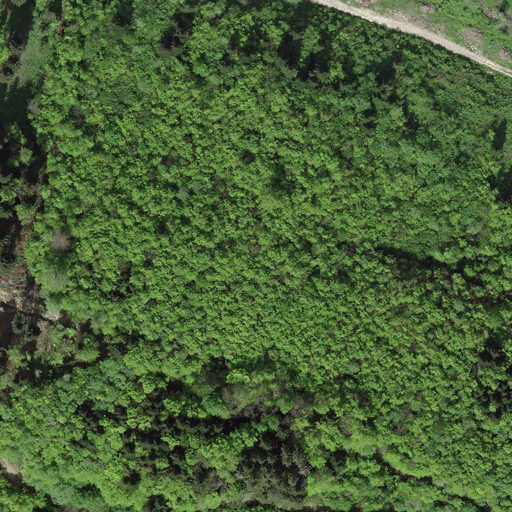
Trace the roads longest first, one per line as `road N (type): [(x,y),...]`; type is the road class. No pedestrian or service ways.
road 1 (track): [(0,283),(132,362),(375,458),(484,511)]
road 2 (track): [(338,0),(511,73)]
road 3 (track): [(193,511),(250,501),(369,511)]
